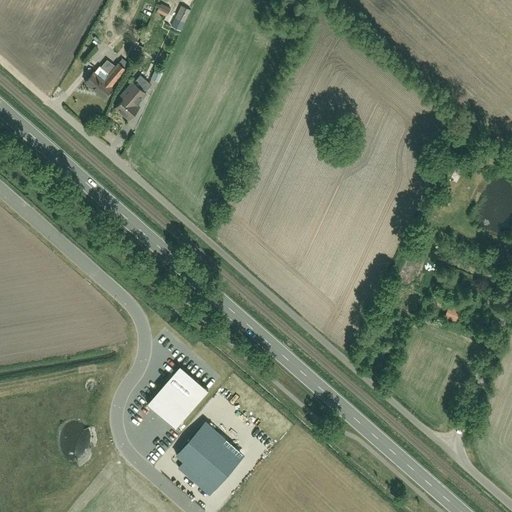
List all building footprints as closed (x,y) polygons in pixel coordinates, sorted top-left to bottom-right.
[(169,0),(161,0),(157,12),(167,16),(172,1),(169,0)] [(182,0),(180,5),(175,2),(166,24),(181,31),(193,3),(185,0),(182,0)] [(97,66),(83,83),(104,99),(127,72),(116,63),(107,74),(97,66)] [(150,78),(158,81),(163,70),(155,67),(150,78)] [(143,91),(132,83),(113,108),(130,121),(140,108),(134,103),(143,91)] [(448,304),(443,316),(455,320),(460,309),(448,304)] [(211,390),(182,365),(149,403),(179,428),(211,390)] [(248,454),(208,420),(178,455),(185,462),(180,467),(212,495),(248,454)]
